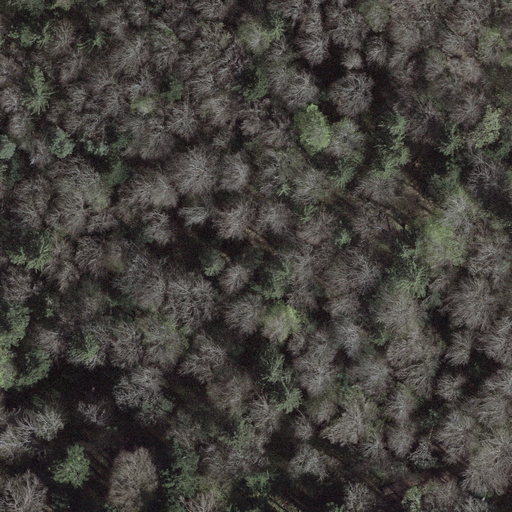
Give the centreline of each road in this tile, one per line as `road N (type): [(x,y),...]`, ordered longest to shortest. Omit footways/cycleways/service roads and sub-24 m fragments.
road 1 (track): [(504,470),(189,380),(115,347),(0,269)]
road 2 (track): [(361,511),(450,491),(511,460)]
